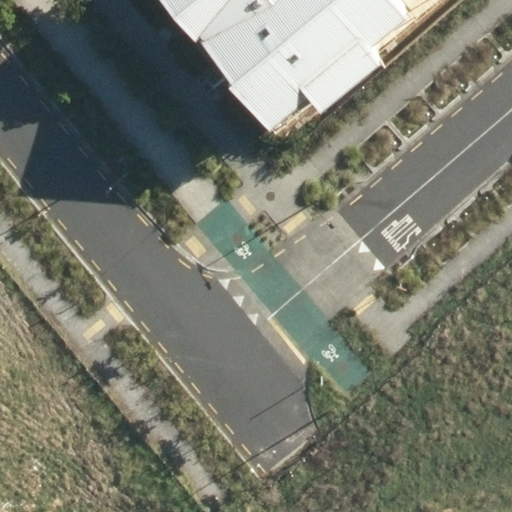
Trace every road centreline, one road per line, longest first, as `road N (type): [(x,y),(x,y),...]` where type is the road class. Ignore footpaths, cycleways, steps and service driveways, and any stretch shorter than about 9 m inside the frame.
road 1 (residential): [(511,109),(217,359)]
road 2 (tertiary): [(217,359),(0,94)]
